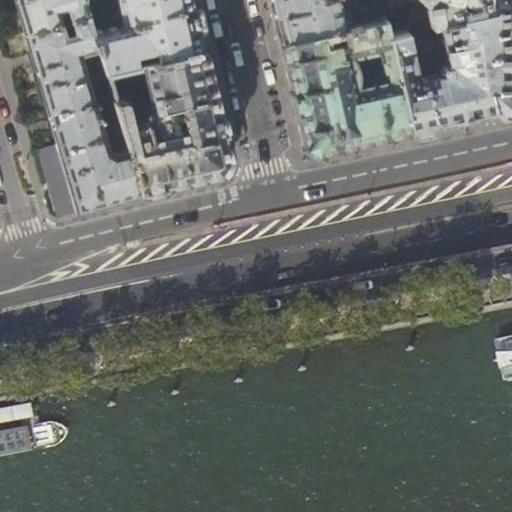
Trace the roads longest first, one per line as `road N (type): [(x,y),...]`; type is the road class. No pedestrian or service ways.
road 1 (primary): [(511,182),(0,292)]
road 2 (primary): [(0,332),(511,224)]
road 3 (tertiary): [(0,350),(136,335),(511,262)]
road 4 (tertiary): [(272,192),(33,252)]
road 5 (tertiary): [(511,143),(272,192)]
road 6 (residential): [(272,192),(230,0)]
